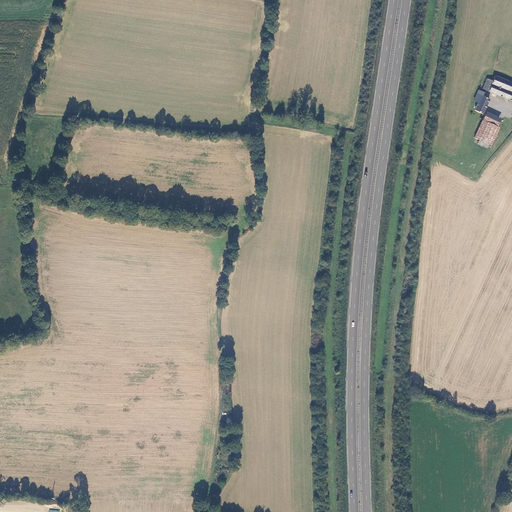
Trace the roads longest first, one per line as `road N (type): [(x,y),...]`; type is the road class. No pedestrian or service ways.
road 1 (trunk): [(367,511),(372,231),(405,0)]
road 2 (trunk): [(392,0),(359,233),(354,511)]
